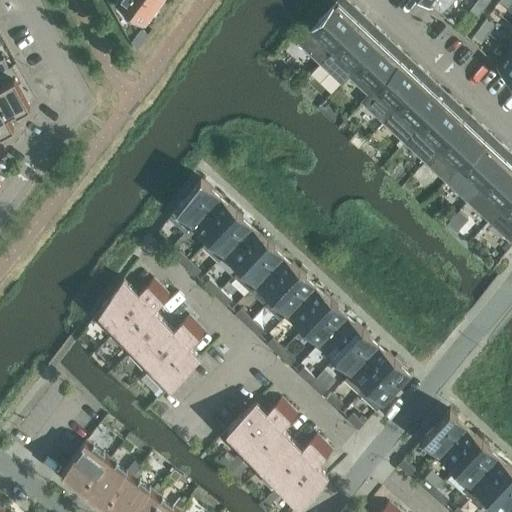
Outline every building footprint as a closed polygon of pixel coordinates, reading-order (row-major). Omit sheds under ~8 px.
[(160,0),(114,0),(144,22),(160,0)] [(320,61),(320,62),(364,15),(360,11),(359,12),(349,3),(350,1),(348,0),(337,0),(306,34),(327,54),(320,61)] [(484,7),(476,1),(470,9),(478,15),(484,7)] [(320,62),(341,82),(386,34),(381,30),(380,32),(370,23),(371,21),(364,15),(320,62)] [(486,18),(480,26),(488,33),(494,25),(486,18)] [(488,33),(480,26),(473,35),(481,41),(488,33)] [(131,42),(135,50),(148,33),(141,28),(131,42)] [(362,101),(363,101),(407,54),(402,50),(401,52),(391,42),(392,41),(386,34),(341,82),(342,82),(349,75),(369,93),(362,101)] [(511,51),(510,49),(497,66),(511,79),(511,51)] [(363,101),(384,121),(428,74),(423,70),(422,71),(412,62),(413,60),(407,54),(363,101)] [(4,57),(0,58),(0,101),(13,125),(14,125),(7,113),(15,109),(16,111),(30,104),(18,82),(22,80),(13,64),(9,66),(4,57)] [(384,121),(405,141),(449,94),(444,90),(443,91),(433,82),(435,80),(428,74),(384,121)] [(405,141),(426,160),(470,113),(466,109),(464,111),(454,101),(456,100),(449,94),(405,141)] [(0,131),(1,132),(13,125),(0,101),(0,131)] [(426,160),(447,180),(491,133),(487,129),(485,131),(475,121),(477,120),(470,113),(426,160)] [(447,180),(468,200),(511,153),(508,149),(506,150),(496,141),(498,139),(491,133),(447,180)] [(468,200),(489,219),(511,194),(511,152),(511,153),(468,200)] [(176,208),(193,223),(217,198),(208,189),(212,185),(204,178),(176,208)] [(511,194),(489,219),(511,240),(511,238),(511,194)] [(193,223),(209,238),(236,209),(229,202),(226,206),(217,198),(193,223)] [(209,238),(224,253),(248,227),(240,219),(243,215),(236,209),(209,238)] [(224,253),(240,268),(268,238),(261,232),(257,235),(248,227),(224,253)] [(154,237),(165,248),(171,242),(160,231),(154,237)] [(249,290),(256,282),(280,257),(271,248),(275,245),(268,238),(240,268),(233,275),(249,290)] [(172,254),(183,265),(189,259),(178,248),(172,254)] [(256,282),(272,297),(299,267),(292,261),(289,265),(280,257),(256,282)] [(189,259),(183,265),(195,276),(201,269),(189,259)] [(281,319),(287,312),(311,286),(303,278),(306,274),(299,267),(272,297),(265,304),(281,319)] [(94,317),(112,335),(161,286),(154,278),(139,292),(124,277),(94,317)] [(204,284),(215,294),(221,288),(209,278),(204,284)] [(129,352),(129,353),(164,318),(154,308),(169,293),(161,286),(112,335),(124,347),(119,352),(124,356),(129,352)] [(287,312),(303,327),(331,297),(324,291),(320,294),(311,286),(287,312)] [(221,288),(215,294),(226,305),(232,299),(221,288)] [(303,327),(319,342),(343,316),(335,308),(338,304),(331,297),(303,327)] [(235,313),(246,324),(252,318),(241,307),(235,313)] [(129,353),(147,371),(196,322),(189,314),(174,329),(164,318),(129,353)] [(319,342),(335,356),(363,327),(356,320),(352,324),(343,316),(319,342)] [(252,318),(246,324),(258,334),(264,328),(252,318)] [(196,322),(147,371),(165,389),(200,355),(189,344),(204,330),(196,322)] [(335,356),(351,371),(375,345),(366,337),(370,333),(363,327),(335,356)] [(267,343),(278,353),(284,347),(272,337),(267,343)] [(360,393),(367,386),(394,356),(387,350),(384,354),(375,345),(351,371),(344,378),(360,393)] [(284,347),(278,353),(290,364),(295,358),(284,347)] [(394,356),(367,386),(383,401),(407,376),(405,374),(398,367),(401,363),(394,356)] [(299,372),(310,383),(316,377),(304,366),(299,372)] [(316,377),(310,383),(321,394),(327,388),(316,377)] [(326,398),(337,409),(343,402),(332,392),(326,398)] [(228,427),(246,446),(289,405),(282,397),(267,411),(256,400),(228,427)] [(251,452),(264,464),(292,437),(282,427),(297,412),(289,405),(246,446),(251,452)] [(422,438),(439,453),(463,428),(454,419),(458,416),(450,408),(422,438)] [(347,417),(358,428),(364,422),(353,411),(347,417)] [(475,432),(472,436),(463,428),(439,453),(455,468),(482,439),(475,432)] [(264,464),(281,482),(324,441),(317,433),(302,447),(292,437),(264,464)] [(61,473),(85,491),(110,457),(86,439),(61,473)] [(494,457),(485,449),(489,445),(482,439),(455,468),(471,483),(494,457)] [(324,441),(281,482),(300,501),(328,474),(317,463),(332,449),(324,441)] [(246,446),(227,465),(237,475),(248,465),(243,459),(251,452),(246,446)] [(85,491),(108,508),(133,475),(110,457),(85,491)] [(398,464),(410,474),(415,468),(404,457),(398,464)] [(511,466),(507,462),(503,466),(494,457),(471,483),(464,490),(480,505),(486,498),(487,498),(511,470),(511,466)] [(511,470),(487,498),(501,511),(502,511),(511,502),(511,470)] [(108,508),(113,511),(141,511),(156,492),(133,475),(108,508)] [(420,483),(431,493),(437,487),(425,476),(420,483)] [(437,487),(431,493),(443,503),(448,497),(437,487)] [(141,511),(177,511),(179,509),(156,492),(141,511)] [(359,511),(393,511),(397,508),(389,501),(379,511),(369,511),(363,507),(359,511)] [(511,511),(511,502),(502,511),(511,511)]
